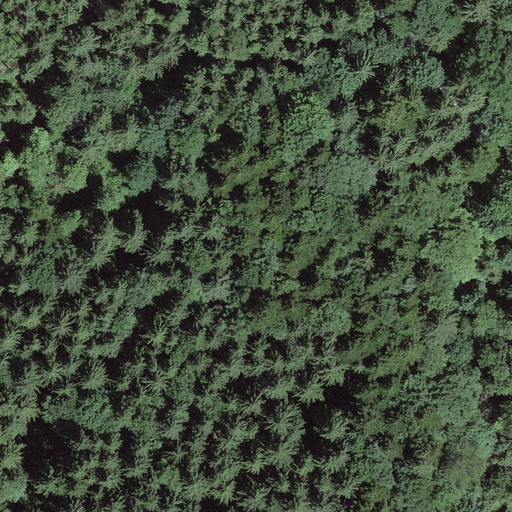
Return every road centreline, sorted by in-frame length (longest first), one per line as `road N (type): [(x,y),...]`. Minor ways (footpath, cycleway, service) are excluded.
road 1 (track): [(193,0),(133,311),(5,511)]
road 2 (unclassified): [(380,0),(511,170)]
